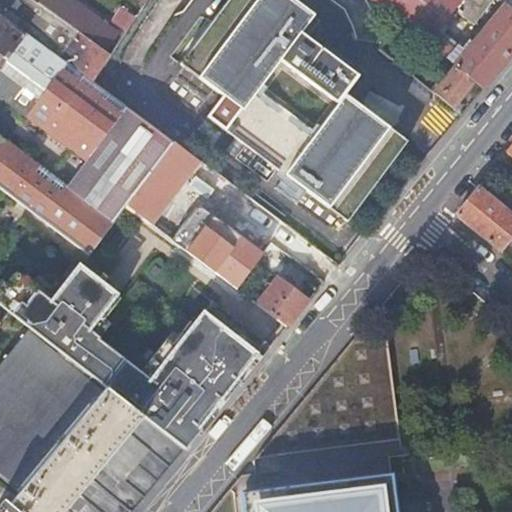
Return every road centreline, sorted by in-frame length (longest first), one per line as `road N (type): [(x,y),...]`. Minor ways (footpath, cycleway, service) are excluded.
road 1 (residential): [(175,511),(418,214)]
road 2 (residential): [(418,214),(511,101)]
road 3 (residential): [(418,214),(511,292)]
